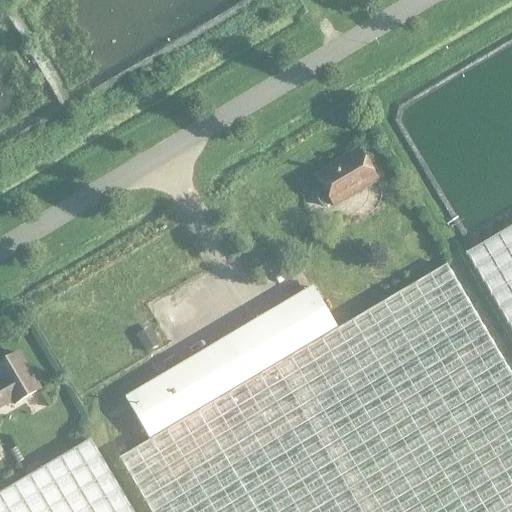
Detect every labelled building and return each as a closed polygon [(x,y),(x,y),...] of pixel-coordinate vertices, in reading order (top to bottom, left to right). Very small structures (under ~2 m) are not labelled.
[(324,189),(322,189),(318,192),(317,198),(321,205),(327,207),(333,204),(334,206),(377,181),(359,151),(316,176),(324,189)] [(511,212),(453,247),(511,345),(511,212)] [(119,459),(150,511),(511,511),(511,377),(446,265),(337,329),(313,288),(125,399),(150,441),(119,459)] [(159,344),(152,332),(140,339),(147,351),(159,344)] [(40,389),(19,353),(0,363),(0,380),(1,382),(0,382),(0,408),(12,401),(14,405),(40,389)] [(0,493),(0,511),(131,511),(89,441),(0,493)] [(17,445),(10,450),(17,462),(25,457),(17,445)]
